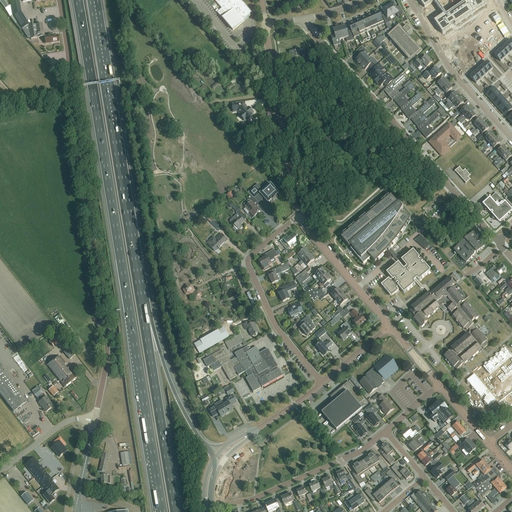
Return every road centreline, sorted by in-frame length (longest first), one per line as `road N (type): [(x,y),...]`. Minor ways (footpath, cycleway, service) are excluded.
road 1 (motorway): [(77,0),(162,511)]
road 2 (tertiary): [(95,419),(106,325),(58,0)]
road 3 (motorway): [(143,314),(94,0)]
road 4 (residential): [(497,241),(302,18)]
road 5 (residential): [(321,383),(276,328),(247,263),(301,216)]
road 6 (motorway): [(175,511),(143,314)]
road 7 (tertiary): [(301,216),(265,23)]
road 8 (residential): [(207,506),(255,498),(360,451),(385,431)]
road 9 (residential): [(511,139),(444,62),(409,0)]
road 10 (motorway): [(218,459),(181,407),(143,314)]
road 11 (tertiary): [(389,326),(301,216)]
road 12 (tertiary): [(218,459),(321,383)]
